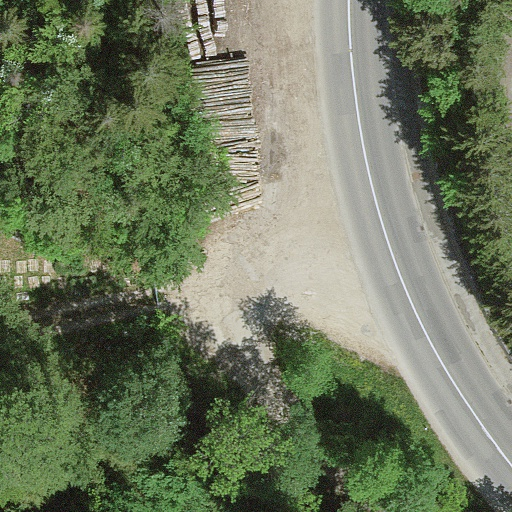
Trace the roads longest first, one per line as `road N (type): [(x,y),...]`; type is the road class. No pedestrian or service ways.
road 1 (secondary): [(511,465),(443,368),(384,231),(357,108),(351,0)]
road 2 (track): [(511,125),(508,0)]
